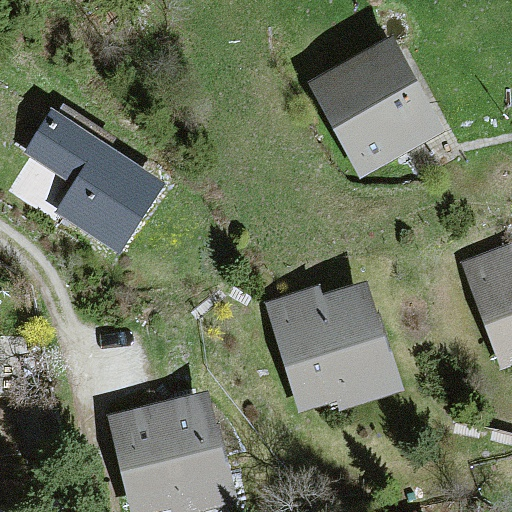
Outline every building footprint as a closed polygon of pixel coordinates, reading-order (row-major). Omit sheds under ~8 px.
[(392,41),(314,82),(359,169),(437,129),(392,41)] [(162,183),(58,116),(35,151),(79,180),(60,208),(120,247),(162,183)] [(511,247),(511,245),(466,262),(505,363),(511,359),(511,247)] [(315,290),(270,304),(301,405),(338,394),(344,402),(397,386),(365,286),(319,301),(315,290)] [(200,393),(114,416),(140,511),(175,502),(177,511),(228,499),(200,393)]
